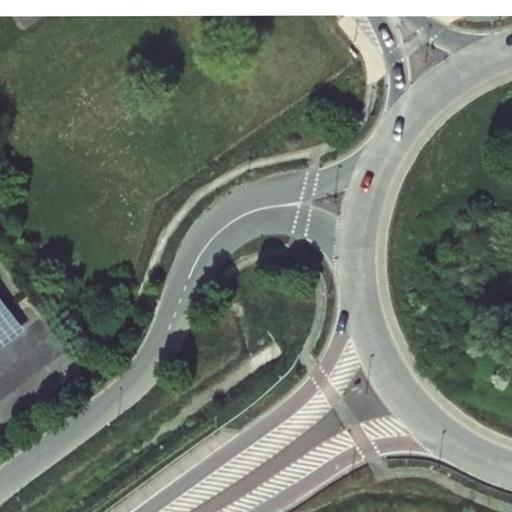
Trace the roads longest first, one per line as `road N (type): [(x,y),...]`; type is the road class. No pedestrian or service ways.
road 1 (unclassified): [(248,210),(211,235),(155,359),(130,387),(0,487)]
road 2 (trunk): [(359,311),(317,378),(280,415),(145,511)]
road 3 (trunk): [(261,511),(368,451),(450,443)]
road 4 (trunk): [(359,311),(384,374),(450,443)]
road 5 (unclassified): [(375,167),(269,191),(248,210)]
road 6 (secondary): [(494,55),(381,3)]
road 7 (secondary): [(381,3),(405,120)]
